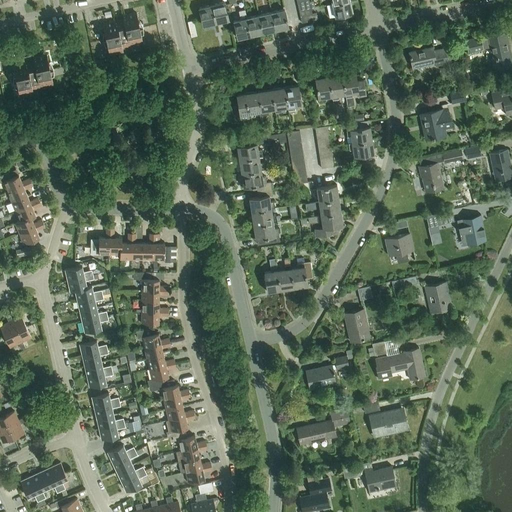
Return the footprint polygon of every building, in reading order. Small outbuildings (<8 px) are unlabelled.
[(299,10),(311,7),(315,6),(313,0),(309,1),(297,4),(299,10)] [(349,0),(347,0),(332,3),(335,16),(338,16),(345,14),(352,12),(349,0)] [(211,5),(215,22),(228,19),(224,2),(211,5)] [(202,25),(215,22),(211,5),(198,8),(202,25)] [(312,13),(311,7),(299,10),(300,16),(312,13)] [(271,12),(275,30),(288,27),(284,9),(271,12)] [(271,12),(259,15),(262,32),(275,30),(271,12)] [(300,16),(302,23),(318,19),(316,12),(312,13),(300,16)] [(139,42),(143,42),(136,13),(123,16),(124,20),(103,24),(109,53),(123,50),(123,53),(141,49),(139,42)] [(259,15),(246,18),(250,35),(262,32),(259,15)] [(237,38),(250,35),(246,18),(233,21),(237,38)] [(483,48),(490,47),(492,47),(494,57),(491,57),(494,69),(511,65),(511,56),(507,32),(488,36),(488,38),(481,39),(480,36),(465,39),(468,53),(484,50),(483,48)] [(435,63),(435,66),(451,62),(448,47),(433,50),(432,47),(409,52),(412,68),(435,63)] [(32,88),(53,84),(47,55),(33,58),(33,55),(15,59),(17,65),(13,66),(20,95),(33,92),(32,88)] [(355,71),(341,74),(344,93),(345,98),(352,97),(351,93),(357,92),(358,96),(365,95),(363,78),(356,79),(355,71)] [(328,76),(331,96),(332,100),(339,99),(338,94),(344,93),(341,74),(328,76)] [(324,97),(331,96),(328,76),(315,78),(318,99),(319,102),(325,101),(324,97)] [(284,87),(287,107),(288,111),(294,110),(294,106),(301,105),(298,85),(284,87)] [(481,95),(489,93),(487,85),(479,87),(481,95)] [(284,87),(271,89),(274,109),(274,113),(281,112),(280,108),(287,107),(284,87)] [(506,115),(511,113),(511,87),(491,92),(495,109),(504,107),(506,115)] [(271,89),(257,91),(260,111),(261,115),(268,114),(267,110),(274,109),(271,89)] [(464,89),(450,91),(452,103),(466,100),(464,89)] [(260,111),(257,91),(244,93),(238,94),(239,101),(239,104),(237,104),(239,116),(241,116),(241,118),(254,116),(253,112),(260,111)] [(451,127),(451,126),(447,109),(443,110),(442,109),(420,113),(423,126),(425,125),(427,138),(425,138),(426,139),(431,138),(431,139),(434,138),(434,137),(445,135),(443,126),(450,124),(451,127)] [(352,142),(372,139),(370,127),(360,129),(359,122),(345,124),(347,136),(351,136),(352,142)] [(315,127),(316,134),(329,132),(328,125),(315,127)] [(287,132),(288,138),(300,136),(299,130),(287,132)] [(329,137),(329,132),(316,134),(317,140),(329,137)] [(268,136),(269,142),(271,142),(272,138),(279,137),(280,143),(286,142),(285,133),(268,136)] [(256,144),(260,144),(269,142),(268,136),(246,139),(247,145),(236,147),(238,160),(258,157),(262,156),(261,150),(257,150),(256,144)] [(372,139),(352,142),(348,143),(349,150),(353,150),(354,156),(374,153),(372,139)] [(465,148),(467,158),(481,155),(479,145),(465,148)] [(495,180),(511,176),(511,171),(507,149),(489,153),(495,180)] [(443,188),(437,162),(443,161),(444,163),(463,159),(461,150),(442,154),(442,153),(419,157),(421,165),(418,166),(420,177),(422,176),(425,191),(443,188)] [(240,174),(261,170),(264,170),(263,163),(260,164),(258,157),(238,160),(240,174)] [(256,185),(256,191),(272,188),(271,182),(266,182),(266,177),(262,177),(261,170),(240,174),(242,187),(256,185)] [(18,175),(12,177),(10,172),(0,175),(0,182),(2,181),(7,192),(31,181),(30,178),(21,181),(18,175)] [(7,192),(11,202),(27,195),(25,189),(33,185),(31,181),(7,192)] [(317,195),(318,201),(338,198),(336,185),(316,188),(316,189),(312,190),(313,195),(317,195)] [(248,199),(250,212),(271,209),(275,208),(274,201),(270,202),(269,195),(273,195),(272,188),(256,191),(257,197),(248,199)] [(11,202),(15,212),(39,201),(38,197),(30,201),(27,195),(11,202)] [(338,198),(318,201),(314,202),(305,203),(306,210),(319,208),(321,215),(340,212),(338,198)] [(14,223),(15,223),(36,215),(33,209),(41,205),(39,201),(15,212),(19,221),(14,223)] [(250,212),(252,225),(273,222),(277,221),(276,214),(272,215),(271,209),(250,212)] [(426,215),(429,226),(454,221),(452,209),(426,215)] [(321,215),(316,215),(308,217),(309,224),(322,222),(323,228),(318,229),(319,235),(336,233),(335,226),(342,225),(340,212),(321,215)] [(15,223),(19,233),(43,223),(42,219),(34,223),(31,217),(36,215),(15,223)] [(478,216),(462,219),(457,220),(459,232),(465,231),(468,244),(484,240),(478,216)] [(408,259),(406,252),(413,250),(406,219),(394,222),(396,229),(407,226),(408,233),(384,238),(388,256),(396,254),(398,262),(408,259)] [(274,228),(273,222),(252,225),(255,239),(266,237),(267,243),(280,241),(278,228),(274,228)] [(45,227),(43,223),(19,233),(23,244),(39,237),(37,230),(45,227)] [(110,254),(110,228),(106,228),(106,237),(99,236),(98,254),(110,254)] [(110,254),(120,254),(121,242),(121,237),(114,237),(114,228),(110,228),(110,254)] [(120,254),(120,259),(131,259),(132,233),(127,233),(127,242),(121,242),(120,254)] [(132,233),(131,259),(142,260),(142,242),(136,242),(136,233),(132,233)] [(142,242),(142,260),(153,260),(153,233),(149,233),(149,242),(142,242)] [(171,246),(164,246),(164,242),(157,242),(157,233),(153,233),(153,260),(164,260),(164,262),(170,262),(171,246)] [(32,246),(16,250),(17,257),(33,253),(32,246)] [(280,290),(277,270),(276,266),(275,266),(274,258),(269,259),(271,271),(263,272),(266,292),(280,290)] [(297,267),(290,268),(293,288),(306,286),(305,279),(312,278),(309,261),(296,263),(297,267)] [(280,290),(293,288),(290,268),(289,264),(283,265),(284,269),(277,270),(280,290)] [(67,280),(98,273),(105,272),(104,268),(102,266),(99,266),(99,270),(92,271),(92,270),(83,272),(82,265),(65,269),(67,280)] [(133,279),(142,279),(141,290),(168,290),(168,286),(159,286),(159,279),(151,279),(151,272),(133,272),(133,279)] [(98,273),(67,280),(70,291),(75,290),(87,287),(87,286),(85,281),(99,278),(98,273)] [(391,280),(393,288),(417,282),(416,275),(391,280)] [(424,286),(428,304),(430,313),(452,308),(446,281),(424,286)] [(109,288),(101,290),(93,292),(92,285),(87,286),(87,287),(75,290),(77,300),(102,294),(110,292),(109,288)] [(358,287),(360,299),(372,297),(370,285),(358,287)] [(141,301),(159,301),(159,294),(168,294),(168,290),(141,290),(141,301)] [(79,311),(97,307),(95,301),(104,299),(102,294),(77,300),(79,311)] [(141,311),(168,312),(168,308),(159,307),(159,301),(141,301),(141,311)] [(79,311),(82,321),(107,315),(106,311),(98,313),(97,307),(79,311)] [(350,341),(369,337),(363,308),(344,313),(350,341)] [(168,312),(141,311),(141,323),(159,323),(159,316),(168,316),(168,312)] [(8,315),(15,331),(26,326),(21,316),(12,320),(10,314),(8,315)] [(0,326),(4,336),(15,331),(8,315),(6,316),(8,322),(0,325),(0,326)] [(108,320),(107,315),(82,321),(84,332),(102,328),(100,322),(108,320)] [(15,331),(23,348),(25,347),(22,341),(31,337),(26,326),(15,331)] [(144,348),(170,342),(169,338),(160,340),(158,333),(155,334),(153,328),(150,328),(136,330),(137,337),(139,337),(140,339),(142,339),(144,348)] [(23,348),(15,331),(4,336),(9,347),(18,343),(21,349),(23,348)] [(82,355),(107,349),(106,344),(98,346),(96,340),(79,344),(82,355)] [(372,343),(374,355),(386,352),(383,340),(372,343)] [(171,346),(170,342),(144,348),(146,358),(164,354),(162,348),(171,346)] [(82,355),(84,365),(101,361),(100,355),(108,353),(107,349),(82,355)] [(346,350),(348,359),(355,357),(353,349),(346,350)] [(404,352),(404,354),(375,360),(377,367),(376,367),(378,379),(391,377),(390,373),(410,368),(412,379),(424,376),(418,349),(404,352)] [(133,351),(127,352),(129,360),(135,358),(133,351)] [(165,361),(164,354),(146,358),(149,369),(175,363),(174,359),(165,361)] [(332,370),(349,367),(346,356),(334,359),(335,364),(306,370),(310,389),(335,384),(332,370)] [(84,365),(87,376),(112,370),(111,365),(103,367),(101,361),(84,365)] [(147,380),(148,385),(148,386),(173,380),(166,381),(165,377),(168,376),(167,369),(176,367),(175,363),(149,369),(151,379),(147,380)] [(113,374),(112,370),(87,376),(89,387),(106,383),(105,376),(113,374)] [(179,391),(178,384),(175,385),(173,380),(148,386),(149,389),(151,390),(161,388),(163,399),(189,393),(188,389),(179,391)] [(94,407),(119,401),(118,397),(110,399),(108,392),(91,396),(94,407)] [(190,397),(189,393),(163,399),(166,409),(183,405),(181,399),(190,397)] [(94,407),(96,418),(113,414),(112,408),(120,406),(119,401),(94,407)] [(363,405),(365,412),(380,409),(378,401),(363,405)] [(146,403),(140,404),(142,414),(148,413),(146,403)] [(183,405),(166,409),(168,420),(166,420),(194,414),(193,410),(184,412),(183,405)] [(330,409),(332,419),(333,419),(334,424),(344,422),(343,417),(348,416),(346,409),(339,410),(338,408),(330,409)] [(375,435),(406,428),(402,409),(371,416),(375,435)] [(3,416),(8,427),(25,419),(24,417),(18,418),(14,411),(3,416)] [(96,418),(99,428),(124,423),(123,418),(115,420),(113,414),(96,418)] [(194,414),(166,420),(168,431),(166,432),(167,437),(172,436),(172,435),(181,433),(180,429),(188,427),(186,420),(195,418),(194,414)] [(0,430),(8,427),(3,416),(0,417),(0,430)] [(25,419),(8,427),(13,437),(24,432),(20,424),(26,421),(25,419)] [(140,419),(124,423),(125,426),(129,426),(130,431),(136,430),(142,428),(140,419)] [(299,443),(326,438),(336,436),(333,420),(295,428),(299,443)] [(125,427),(124,423),(99,428),(101,439),(118,435),(117,429),(125,427)] [(13,437),(8,427),(0,430),(0,436),(3,442),(13,437)] [(173,441),(178,440),(180,450),(176,451),(206,445),(205,440),(196,442),(195,436),(187,437),(186,432),(181,433),(172,435),(172,436),(173,441)] [(107,452),(112,462),(135,451),(133,447),(126,450),(123,444),(107,452)] [(207,449),(206,445),(176,451),(178,462),(200,457),(198,451),(207,449)] [(137,455),(135,451),(112,462),(116,472),(132,464),(130,459),(137,455)] [(185,472),(211,465),(210,461),(201,463),(200,457),(178,462),(180,472),(185,471),(185,472)] [(60,462),(50,467),(61,491),(65,489),(62,481),(68,478),(60,462)] [(135,470),(132,464),(116,472),(121,481),(145,470),(143,466),(135,470)] [(212,470),(211,465),(185,472),(188,483),(205,479),(203,472),(212,470)] [(357,475),(355,465),(342,468),(344,478),(357,475)] [(57,493),(61,491),(50,467),(40,471),(48,487),(53,485),(57,493)] [(386,488),(395,486),(390,467),(372,471),(371,468),(363,470),(368,490),(386,486),(386,488)] [(147,474),(145,470),(121,481),(126,492),(142,484),(139,478),(147,474)] [(40,471),(30,476),(41,500),(46,498),(42,490),(48,487),(40,471)] [(37,502),(41,500),(30,476),(20,481),(28,496),(34,494),(37,502)] [(325,491),(331,489),(328,477),(307,482),(310,495),(301,497),(303,511),(308,511),(329,508),(325,491)] [(206,500),(205,492),(213,490),(211,482),(198,485),(200,493),(204,511),(215,511),(213,498),(206,500)] [(192,511),(204,511),(200,493),(195,494),(197,502),(191,503),(192,511)] [(73,511),(82,508),(77,498),(69,502),(67,496),(54,502),(57,507),(61,506),(64,511),(62,511),(73,511)] [(168,497),(171,511),(180,511),(178,501),(173,502),(171,496),(168,497)] [(171,511),(168,497),(165,497),(167,504),(162,505),(163,511),(171,511)] [(147,508),(147,511),(155,511),(153,500),(150,501),(152,507),(147,508)] [(153,500),(155,511),(163,511),(162,505),(157,506),(156,500),(153,500)] [(138,504),(139,511),(147,511),(147,508),(142,509),(141,503),(138,504)]
